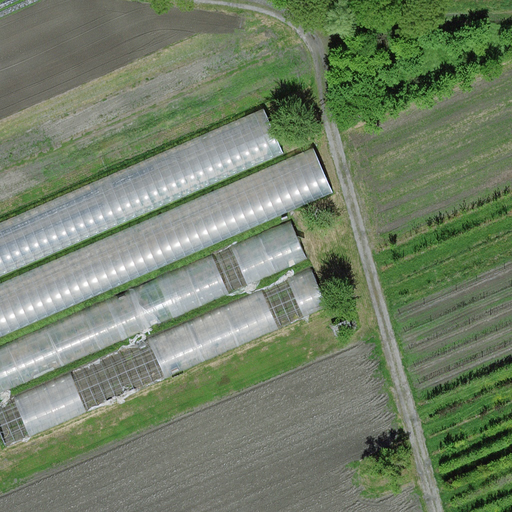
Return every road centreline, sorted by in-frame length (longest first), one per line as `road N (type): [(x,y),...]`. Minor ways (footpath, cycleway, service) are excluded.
road 1 (track): [(225,0),(277,11),(316,43),(331,131),(440,511)]
road 2 (track): [(316,43),(370,27),(511,17)]
